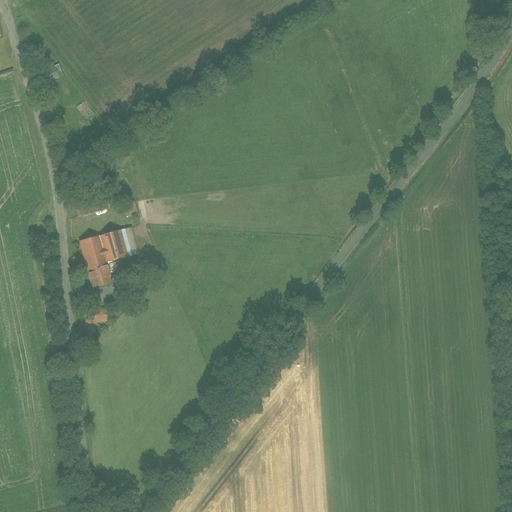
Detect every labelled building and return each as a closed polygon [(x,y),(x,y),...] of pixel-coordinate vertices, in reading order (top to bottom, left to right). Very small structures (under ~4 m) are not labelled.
[(52,64),(40,68),(45,83),(57,79),(53,68),(52,64)] [(59,66),(53,68),(57,79),(62,77),(59,66)] [(103,194),(73,201),(77,217),(107,210),(103,194)] [(134,203),(123,206),(126,216),(137,214),(134,203)] [(134,229),(83,241),(95,289),(116,284),(111,262),(140,255),(134,229)] [(104,309),(87,311),(89,324),(106,322),(104,309)]
